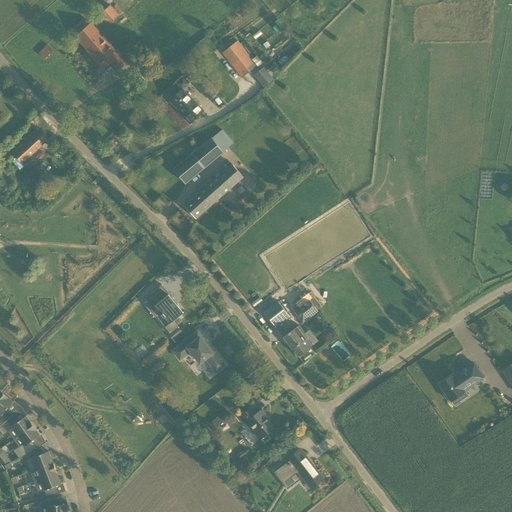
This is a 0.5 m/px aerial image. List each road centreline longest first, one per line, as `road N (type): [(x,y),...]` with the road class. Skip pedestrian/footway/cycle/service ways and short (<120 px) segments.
road 1 (unclassified): [(319,412),(206,271),(0,57)]
road 2 (unclassified): [(511,285),(319,412)]
road 3 (residential): [(0,354),(56,431),(83,511)]
road 4 (unclassified): [(395,511),(319,412)]
